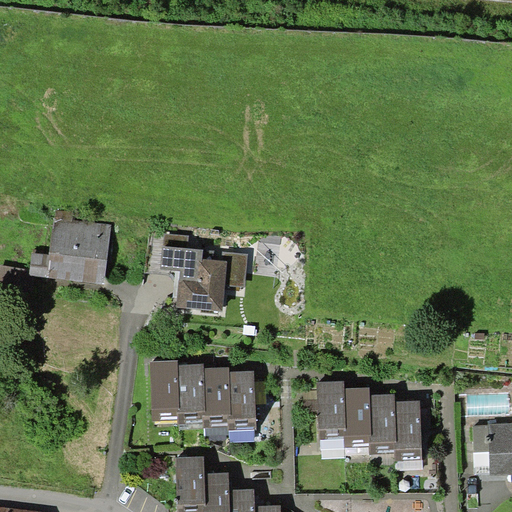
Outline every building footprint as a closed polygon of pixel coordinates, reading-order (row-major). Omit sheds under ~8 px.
[(73,212),(57,210),(56,218),(72,220),(73,212)] [(30,269),(30,274),(33,275),(105,284),(112,225),(72,220),(56,218),(54,217),(49,254),(32,252),(30,269)] [(164,233),(163,246),(188,248),(189,235),(164,233)] [(188,248),(163,246),(161,269),(180,271),(176,307),(223,312),(225,289),(239,291),(240,287),(245,288),(248,254),(188,248)] [(30,274),(30,269),(0,265),(0,289),(31,294),(33,275),(30,274)] [(178,360),(150,361),(153,422),(177,420),(177,407),(180,407),(178,365),(178,360)] [(204,363),(178,365),(180,407),(177,407),(177,420),(178,425),(203,424),(203,410),(206,410),(204,367),(204,363)] [(229,366),(204,367),(206,410),(203,410),(203,424),(204,428),(228,427),(227,414),(232,413),(230,371),(229,366)] [(254,370),(230,371),(232,413),(227,414),(228,427),(228,431),(257,429),(254,370)] [(345,380),(317,381),(319,441),(344,440),(344,430),(347,429),(345,388),(345,380)] [(370,387),(345,388),(347,429),(344,430),(344,440),(345,447),(370,446),(370,435),(372,435),(371,394),(370,387)] [(396,394),(371,394),(372,435),(370,435),(370,446),(370,454),(395,453),(394,440),(397,440),(396,401),(396,394)] [(421,400),(396,401),(397,440),(394,440),(395,453),(395,460),(423,459),(421,400)] [(488,425),(473,426),(474,475),(511,474),(511,482),(511,481),(511,423),(488,424),(488,425)] [(205,456),(176,457),(177,511),(202,511),(203,503),(206,503),(205,473),(205,456)] [(229,472),(205,473),(206,503),(203,503),(202,511),(230,511),(229,489),(229,472)] [(255,488),(229,489),(230,511),(255,511),(256,505),(255,488)]
